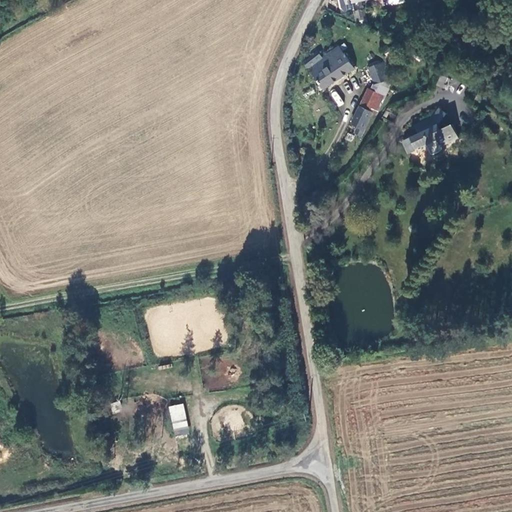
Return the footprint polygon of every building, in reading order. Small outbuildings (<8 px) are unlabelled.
[(339,0),(341,8),(347,10),(354,9),(353,2),(363,0),(339,0)] [(367,25),(363,11),(354,13),(357,22),(359,22),(360,26),(367,25)] [(323,90),(353,70),(339,48),(323,58),(318,51),(304,61),(309,68),(308,69),(323,90)] [(368,68),(376,83),(388,78),(380,62),(368,68)] [(330,94),(338,107),(344,103),(335,90),(330,94)] [(369,93),(352,124),(358,128),(356,133),(361,136),(374,114),(377,116),(385,102),(369,93)] [(423,136),(409,142),(415,155),(434,147),(437,155),(440,156),(443,155),(445,153),(446,151),(445,148),(463,140),(456,126),(446,131),(443,125),(445,123),(451,115),(444,110),(431,122),(419,128),(423,136)] [(168,406),(174,436),(189,433),(184,403),(168,406)]
